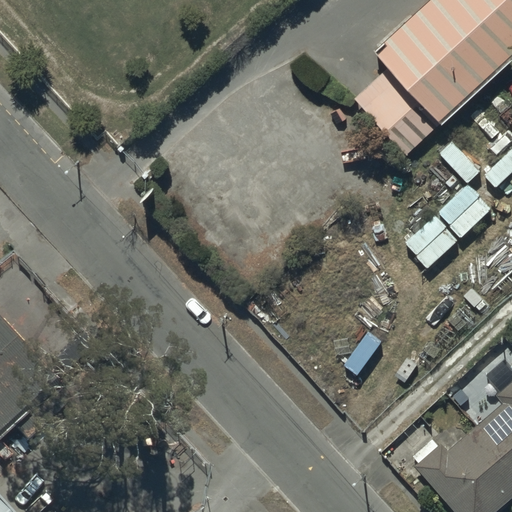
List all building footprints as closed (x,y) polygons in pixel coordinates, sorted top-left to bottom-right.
[(7,0),(35,29),(67,0),(7,0)] [(103,0),(52,47),(85,83),(176,0),(103,0)] [(511,36),(511,0),(422,0),(376,43),(436,107),(511,36)] [(0,511),(15,511),(0,495),(0,442),(60,387),(0,324),(0,511)] [(511,365),(503,356),(485,372),(499,387),(495,391),(501,399),(448,444),(442,437),(437,441),(432,436),(412,452),(417,458),(414,461),(458,511),(488,511),(511,492),(511,365)]
